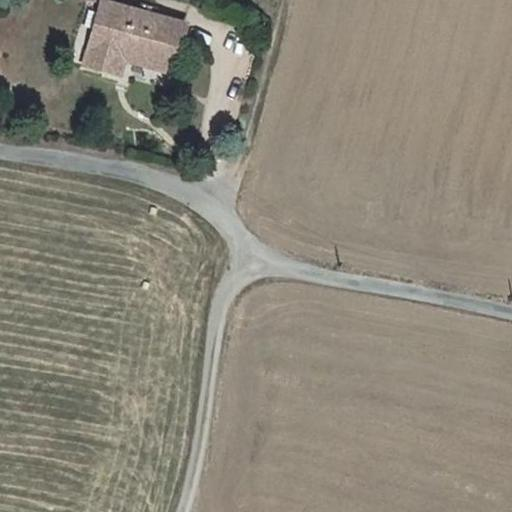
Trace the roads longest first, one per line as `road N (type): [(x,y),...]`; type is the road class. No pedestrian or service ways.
road 1 (residential): [(511,315),(286,266),(253,252),(212,209),(165,182),(0,150)]
road 2 (track): [(253,252),(217,304),(181,511)]
road 3 (track): [(212,209),(239,165),(285,0)]
